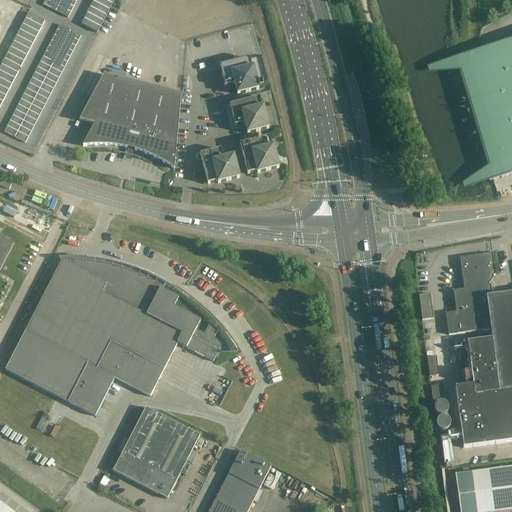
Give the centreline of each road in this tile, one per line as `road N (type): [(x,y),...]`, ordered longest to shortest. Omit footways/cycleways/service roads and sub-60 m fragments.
road 1 (tertiary): [(288,230),(170,216),(0,160)]
road 2 (primary): [(404,511),(367,231)]
road 3 (primary): [(339,233),(378,511)]
road 4 (primary): [(367,231),(346,105),(316,0)]
road 5 (unknown): [(192,218),(194,66),(207,50),(237,44)]
road 6 (primary): [(288,0),(329,169)]
road 7 (tertiary): [(367,231),(511,215)]
road 8 (unknown): [(45,168),(53,150),(165,183)]
